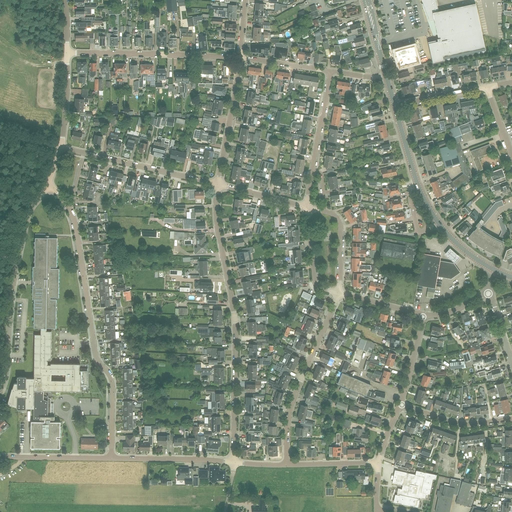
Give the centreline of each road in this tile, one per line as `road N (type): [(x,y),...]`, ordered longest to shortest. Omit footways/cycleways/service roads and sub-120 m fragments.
road 1 (residential): [(233,462),(234,317),(217,184)]
road 2 (residential): [(111,458),(113,383),(95,352),(69,208)]
road 3 (residential): [(0,388),(24,217),(48,185)]
road 4 (residential): [(338,292),(292,400),(287,465)]
road 5 (residential): [(240,57),(67,52)]
road 6 (residential): [(217,184),(83,152)]
road 7 (residential): [(217,184),(240,57)]
road 8 (residential): [(233,462),(111,458)]
